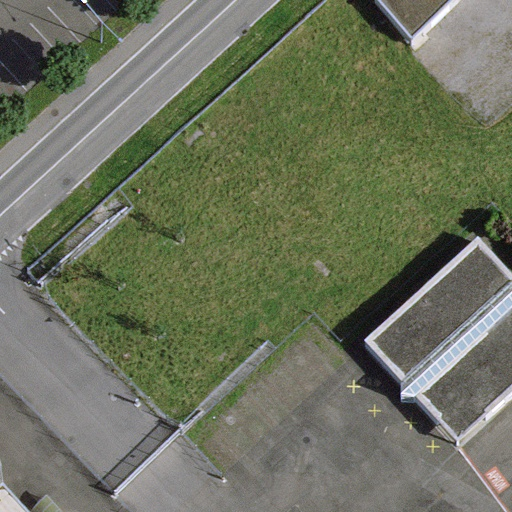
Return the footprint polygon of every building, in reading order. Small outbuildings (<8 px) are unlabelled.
[(377,0),(377,1),(413,40),(455,0),(377,0)] [(511,269),(478,233),(359,345),(455,446),(511,392),(511,269)] [(203,439),(249,487),(321,418),(336,434),(373,398),(312,335),(203,439)] [(388,488),(428,451),(380,399),(340,436),(388,488)] [(0,511),(28,511),(2,483),(0,485),(0,511)]
